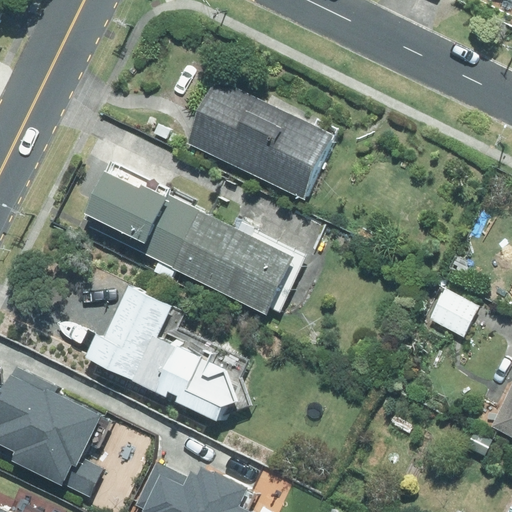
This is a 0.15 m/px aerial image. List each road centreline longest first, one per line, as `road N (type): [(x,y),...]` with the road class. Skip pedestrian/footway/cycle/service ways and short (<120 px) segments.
road 1 (residential): [(298,0),(511,101)]
road 2 (secondary): [(0,166),(84,0)]
